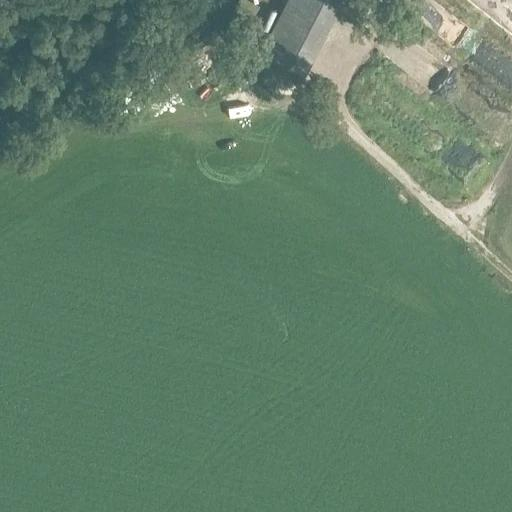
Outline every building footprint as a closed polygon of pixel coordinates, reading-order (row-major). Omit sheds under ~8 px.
[(260,7),(247,0),(240,0),(231,16),(248,26),(260,7)] [(343,6),(332,0),(288,0),(269,35),(313,60),(343,6)] [(421,10),(426,0),(407,0),(406,3),(421,10)] [(465,0),(511,41),(511,7),(504,0),(465,0)] [(508,98),(511,92),(511,66),(461,21),(444,40),(508,98)] [(265,72),(273,61),(246,40),(237,51),(265,72)] [(347,91),(430,148),(446,125),(363,67),(347,91)] [(450,141),(431,161),(457,185),(475,165),(450,141)]
